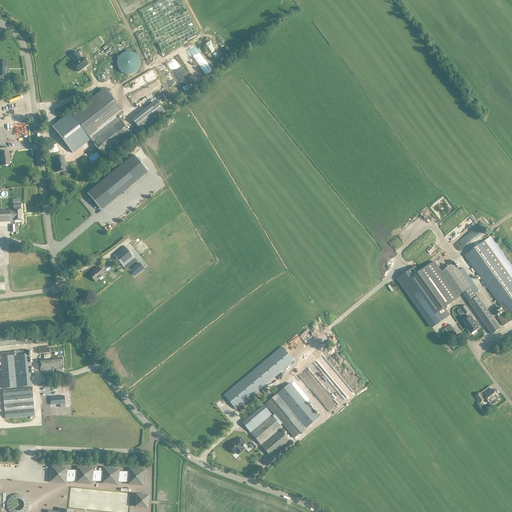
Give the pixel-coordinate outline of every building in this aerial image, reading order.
[(135,0),(144,18),(155,16),(146,20),(154,37),(156,41),(160,40),(158,48),(196,30),(181,0),(135,0)] [(118,27),(113,30),(119,37),(123,34),(118,27)] [(76,51),(70,55),(76,63),(73,65),(78,72),(87,65),(82,58),(81,58),(76,51)] [(123,73),(126,74),(130,74),(133,73),(136,71),(138,69),(139,65),(139,62),(139,59),(137,56),(135,54),(132,52),(129,52),(126,52),(123,53),(120,55),(118,58),(117,60),(117,64),(117,67),(119,69),(121,72),(123,73)] [(105,90),(72,116),(77,122),(81,128),(90,139),(119,117),(124,113),(105,90)] [(90,139),(105,159),(134,137),(119,117),(90,139)] [(97,149),(86,156),(89,159),(99,152),(97,149)] [(9,158),(9,152),(0,152),(0,154),(1,166),(10,165),(9,158)] [(146,171),(134,155),(87,193),(100,209),(146,171)] [(63,156),(54,158),(57,172),(66,170),(63,156)] [(14,210),(9,210),(0,210),(0,221),(21,221),(21,203),(13,204),(14,210)] [(451,236),(471,219),(467,214),(447,231),(451,236)] [(511,320),(511,278),(485,241),(464,256),(510,319),(509,320),(504,313),(498,318),(504,326),(511,321),(511,320)] [(134,258),(125,246),(114,255),(123,267),(134,258)] [(142,267),(137,261),(138,261),(131,267),(132,269),(130,271),(133,274),(142,267)] [(419,273),(415,267),(398,278),(397,279),(431,328),(432,328),(432,327),(449,316),(444,308),(460,297),(458,295),(442,272),(435,262),(419,273)] [(454,263),(442,272),(458,295),(462,293),(492,336),(500,330),(486,310),(486,309),(471,287),(454,263)] [(94,271),(89,275),(95,282),(104,275),(98,267),(94,271)] [(470,312),(468,309),(465,306),(461,309),(465,315),(470,312)] [(470,333),(471,334),(478,329),(478,328),(480,326),(476,321),(474,322),(469,316),(462,321),(467,328),(468,329),(467,330),(469,334),(470,333)] [(454,330),(451,325),(445,329),(451,337),(453,336),(458,342),(461,340),(456,334),(457,333),(455,330),(454,330)] [(0,346),(32,344),(32,335),(10,337),(10,335),(0,335),(0,346)] [(224,396),(236,410),(294,361),(282,347),(224,396)] [(32,386),(29,354),(29,350),(1,352),(1,356),(0,356),(0,359),(3,389),(32,386)] [(41,371),(56,370),(56,371),(62,370),(62,369),(61,358),(40,360),(41,371)] [(319,419),(291,385),(266,406),(294,440),(319,419)] [(3,390),(3,397),(5,419),(34,416),(32,387),(3,390)] [(497,400),(495,398),(498,396),(493,389),(488,393),(487,392),(484,395),(490,402),(491,402),(492,404),(493,404),(497,402),(497,400)] [(475,396),(480,403),(485,399),(480,393),(475,396)] [(60,404),(65,404),(64,396),(51,397),(51,405),(60,404)] [(290,442),(282,432),(284,431),(264,407),(242,425),(270,459),(290,442)] [(237,439),(228,447),(234,454),(236,452),(238,455),(243,450),(241,448),(243,446),(241,444),(244,442),(241,438),(238,440),(237,439)] [(66,484),(66,481),(76,481),(75,483),(92,485),(92,481),(101,482),(101,484),(118,486),(118,482),(127,482),(127,485),(144,486),(145,470),(129,468),(129,472),(119,472),(120,469),(103,467),(103,471),(93,471),(93,468),(77,466),(77,470),(67,470),(67,467),(51,466),(49,482),(66,484)] [(148,496),(137,495),(135,507),(147,508),(148,496)]
